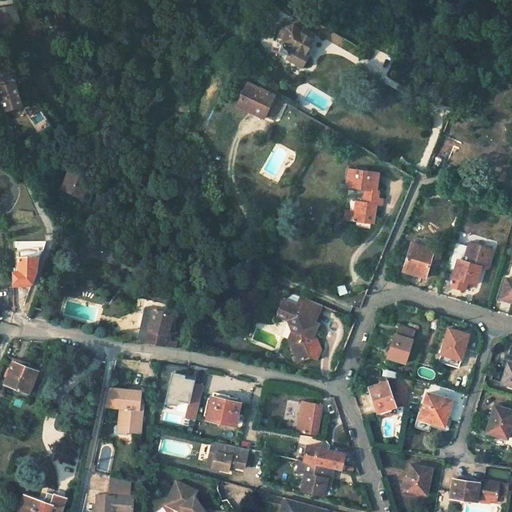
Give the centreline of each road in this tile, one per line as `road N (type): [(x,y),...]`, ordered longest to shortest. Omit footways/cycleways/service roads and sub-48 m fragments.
road 1 (residential): [(383,511),(338,391),(377,288),(511,328)]
road 2 (unknown): [(368,311),(287,281),(266,260),(232,135)]
road 3 (unknown): [(111,345),(84,480)]
